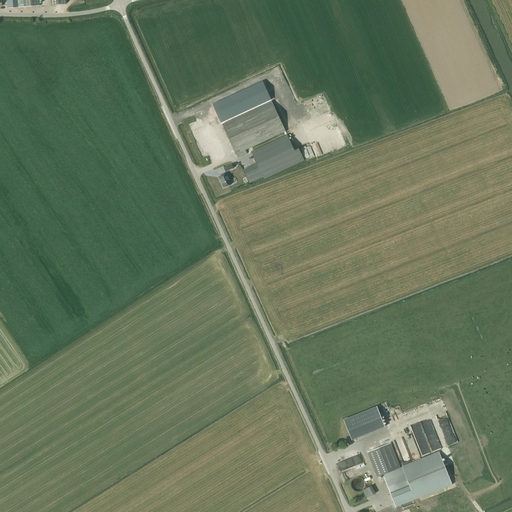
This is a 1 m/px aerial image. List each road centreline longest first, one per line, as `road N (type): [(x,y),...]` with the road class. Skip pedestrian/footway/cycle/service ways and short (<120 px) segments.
road 1 (unclassified): [(346,511),(119,3)]
road 2 (unclassified): [(0,13),(56,15),(119,3)]
